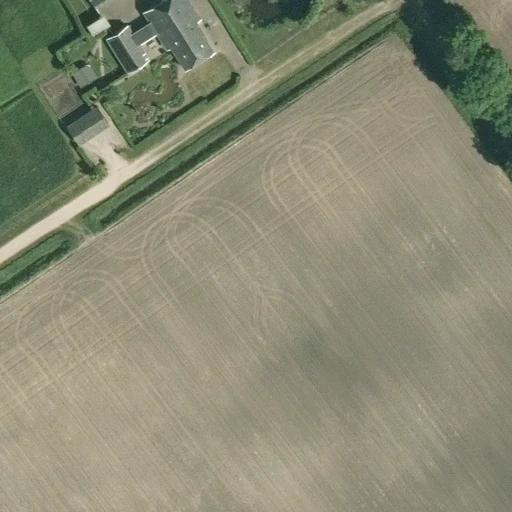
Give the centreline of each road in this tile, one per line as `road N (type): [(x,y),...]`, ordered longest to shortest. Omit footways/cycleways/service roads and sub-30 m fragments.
road 1 (track): [(388,0),(0,257)]
road 2 (track): [(416,0),(511,125)]
